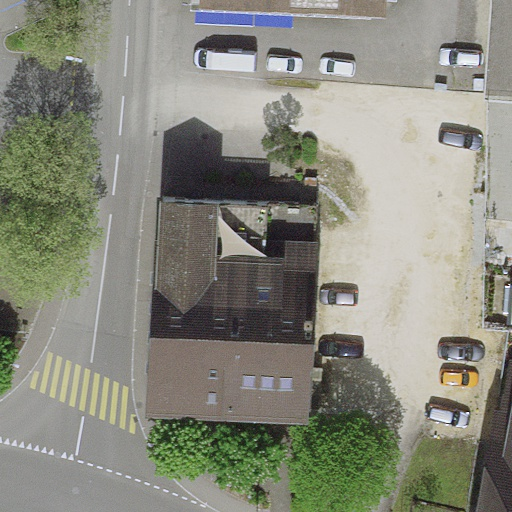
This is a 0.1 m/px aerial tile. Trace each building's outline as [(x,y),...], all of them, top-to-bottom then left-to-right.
[(358,137),(315,136),(314,192),(357,192),(358,137)] [(304,412),(304,409),(310,264),(292,263),(294,206),(159,200),(156,250),(154,250),(145,405),(304,412)] [(311,237),(310,264),(304,409),(379,412),(379,407),(428,407),(472,407),(489,408),(491,421),(494,422),(492,408),(497,333),(474,332),(479,221),(404,219),(401,246),(311,237)] [(489,408),(472,407),(428,407),(428,436),(488,437),(491,421),(489,408)] [(504,424),(494,422),(491,421),(488,437),(473,511),(511,511),(511,412),(507,412),(504,424)]
